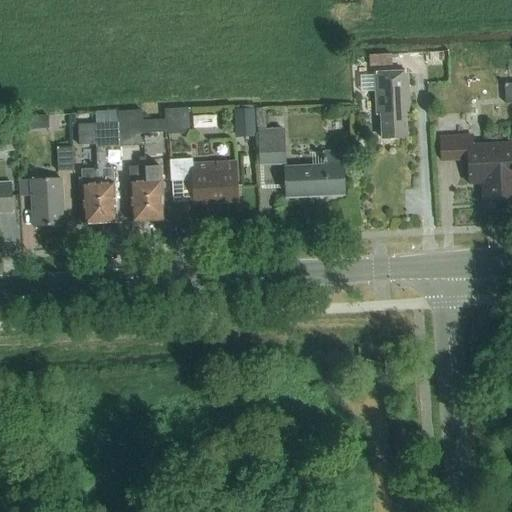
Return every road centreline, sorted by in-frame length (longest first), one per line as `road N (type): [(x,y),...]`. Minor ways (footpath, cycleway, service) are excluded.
road 1 (secondary): [(0,291),(443,266)]
road 2 (residential): [(443,266),(463,511)]
